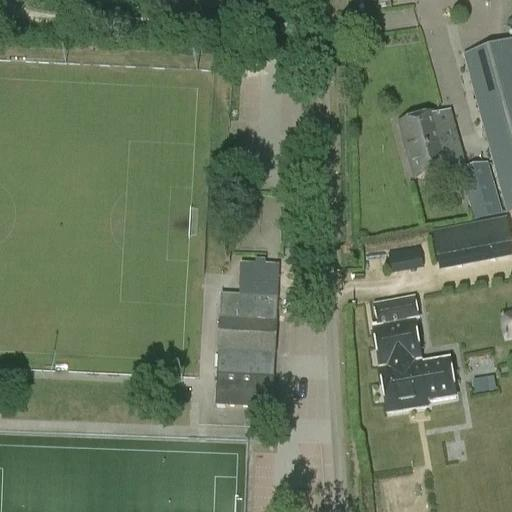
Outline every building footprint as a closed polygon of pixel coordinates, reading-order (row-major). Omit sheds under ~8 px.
[(511,44),(462,58),(491,165),(506,217),(511,215),(511,44)] [(451,145),(443,145),(436,120),(442,119),(441,115),(397,127),(413,183),(450,173),(451,177),(459,175),(451,145)] [(502,218),(487,166),(460,174),(474,226),(502,218)] [(511,253),(506,223),(432,237),(439,273),(511,259),(511,253)] [(272,401),(273,381),(273,379),(274,357),(276,315),(277,293),(278,271),(279,269),(240,267),(238,298),(220,297),(214,410),(253,412),(254,400),(272,401)] [(418,322),(414,301),(374,308),(377,329),(373,330),(387,417),(428,410),(427,405),(455,401),(449,363),(421,368),(413,323),(418,322)] [(511,340),(511,314),(499,317),(504,342),(511,340)]
